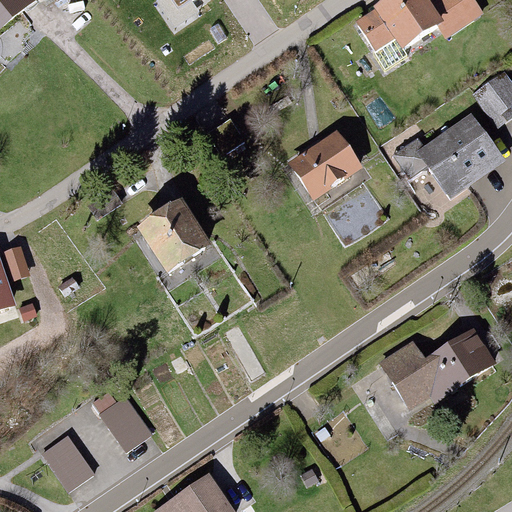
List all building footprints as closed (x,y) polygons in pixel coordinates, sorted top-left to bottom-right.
[(0,0),(0,26),(34,0),(0,0)] [(167,0),(180,19),(208,0),(167,0)] [(425,0),(393,0),(357,23),(377,53),(398,40),(401,45),(438,21),(451,41),(483,20),(469,0),(438,0),(429,6),(425,0)] [(511,86),(506,77),(475,98),(496,129),(510,120),(505,113),(511,108),(511,86)] [(430,169),(452,198),(505,158),(473,116),(425,151),(419,141),(395,155),(411,180),(430,169)] [(230,118),(206,135),(221,155),(245,138),(230,118)] [(337,131),(288,162),(312,198),(360,167),(337,131)] [(111,197),(89,212),(100,230),(123,215),(111,197)] [(177,205),(137,230),(164,271),(204,246),(177,205)] [(69,280),(51,293),(61,306),(79,293),(69,280)] [(0,281),(0,317),(9,315),(0,281)] [(416,346),(383,366),(410,410),(432,397),(435,402),(494,367),(473,332),(425,361),(416,346)] [(126,404),(102,419),(124,454),(148,439),(126,404)] [(68,439),(43,458),(71,495),(96,477),(68,439)] [(161,511),(234,511),(211,478),(161,511)]
